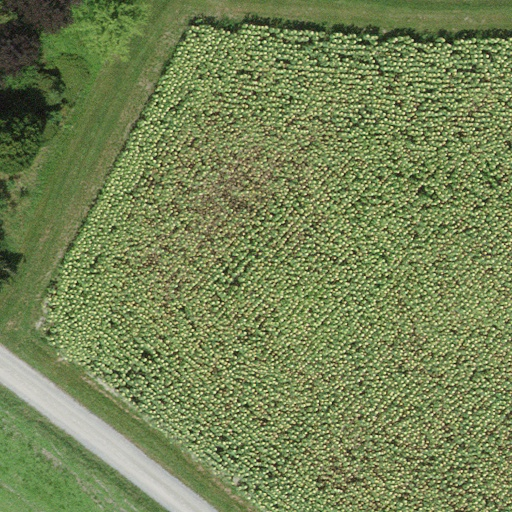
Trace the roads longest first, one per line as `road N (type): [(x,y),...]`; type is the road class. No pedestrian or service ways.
road 1 (track): [(0,257),(154,0)]
road 2 (track): [(0,362),(192,511)]
